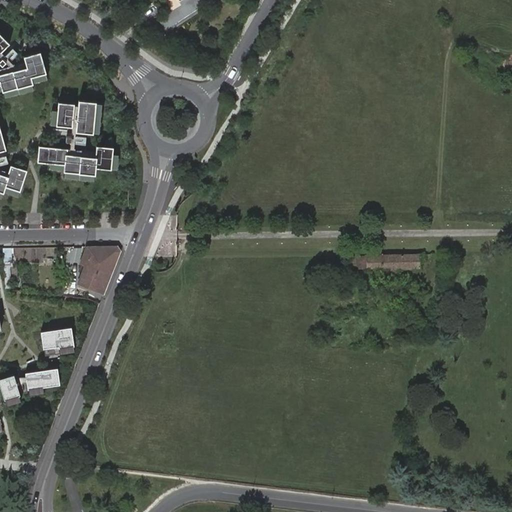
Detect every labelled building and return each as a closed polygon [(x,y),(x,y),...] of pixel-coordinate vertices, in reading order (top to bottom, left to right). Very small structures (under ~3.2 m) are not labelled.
[(164,31),(209,0),(178,0),(181,4),(157,21),(164,31)] [(217,2),(215,0),(209,0),(164,31),(167,34),(217,2)] [(10,43),(0,33),(0,53),(1,52),(10,43)] [(40,51),(24,56),(26,62),(27,67),(0,74),(0,85),(1,85),(2,91),(3,92),(4,92),(18,88),(32,84),(33,84),(33,82),(32,77),(45,73),(46,73),(40,51)] [(1,52),(0,53),(0,55),(1,57),(2,58),(6,62),(10,65),(10,66),(0,69),(0,74),(27,67),(26,62),(14,65),(13,64),(1,52)] [(45,73),(32,77),(33,82),(47,78),(45,73)] [(33,89),(32,84),(18,88),(19,93),(33,89)] [(19,93),(18,88),(4,92),(6,97),(19,93)] [(96,101),(79,99),(78,106),(76,131),(93,133),(94,131),(96,103),(96,101)] [(75,103),(58,102),(58,110),(56,124),(56,125),(72,127),(74,106),(75,103)] [(102,103),(96,103),(94,131),(99,132),(102,103)] [(78,106),(74,106),(72,127),(72,135),(72,137),(71,142),(70,149),(68,149),(67,154),(95,157),(96,152),(74,150),(76,131),(78,106)] [(68,149),(39,146),(37,162),(50,163),(64,165),(64,170),(64,172),(65,172),(94,174),(96,175),(96,168),(112,169),(114,147),(96,145),(96,152),(95,157),(67,154),(68,149)] [(0,173),(0,191),(3,193),(4,193),(4,192),(6,187),(20,191),(21,192),(28,170),(11,165),(9,172),(8,176),(0,173)] [(94,174),(65,172),(65,177),(93,180),(94,174)] [(20,191),(6,187),(4,192),(18,197),(20,191)] [(86,264),(78,285),(103,295),(120,251),(117,247),(87,247),(82,259),(87,261),(86,264)] [(420,253),(366,254),(366,269),(420,268),(420,253)] [(71,327),(40,332),(43,349),(53,347),(58,347),(58,346),(59,348),(74,346),(71,327)] [(57,368),(25,373),(25,377),(26,383),(27,389),(59,385),(57,368)] [(13,375),(0,378),(0,386),(4,400),(20,395),(16,385),(14,377),(13,375)]
